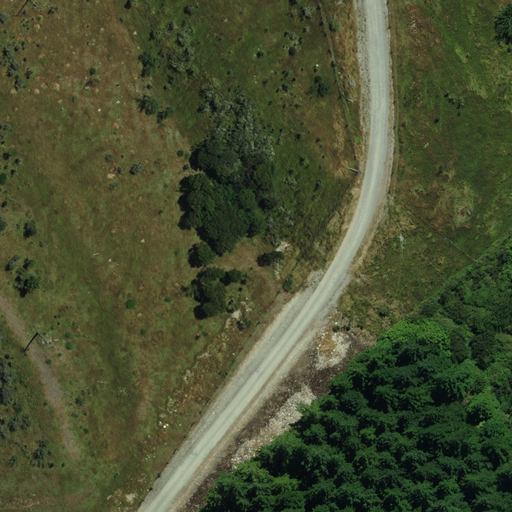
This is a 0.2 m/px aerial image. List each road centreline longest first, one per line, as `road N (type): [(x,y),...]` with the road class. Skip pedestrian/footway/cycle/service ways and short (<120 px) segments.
road 1 (track): [(144,511),(331,256),(354,187),(354,0)]
road 2 (track): [(93,511),(0,321)]
